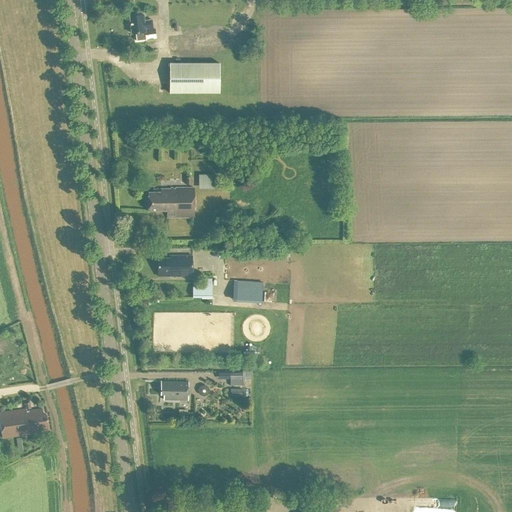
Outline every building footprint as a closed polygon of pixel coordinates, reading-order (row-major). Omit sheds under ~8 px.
[(144,27),(153,26),(152,19),(144,20),(144,14),(129,15),(131,33),(145,31),(144,27)] [(169,54),(212,50),(210,33),(167,37),(169,54)] [(219,62),(169,62),(169,93),(219,93),(219,62)] [(196,189),(208,188),(208,174),(195,174),(196,189)] [(194,217),(194,188),(170,188),(170,189),(160,189),(160,192),(148,192),(148,211),(166,210),(166,218),(194,217)] [(158,276),(192,276),(192,256),(171,256),(171,258),(162,258),(162,261),(158,261),(158,276)] [(201,299),(212,299),(212,279),(201,279),(201,299)] [(236,286),(235,302),(261,303),(262,288),(263,282),(236,280),(236,286)] [(241,371),(230,371),(231,385),(242,385),(241,371)] [(188,399),(189,381),(162,380),(161,394),(163,394),(163,398),(188,399)] [(36,430),(46,428),(44,413),(42,413),(41,409),(26,411),(25,408),(30,407),(29,401),(23,402),(23,408),(0,411),(0,433),(1,438),(36,432),(36,430)] [(440,508),(440,499),(421,499),(421,506),(421,511),(453,511),(454,508),(440,508)]
